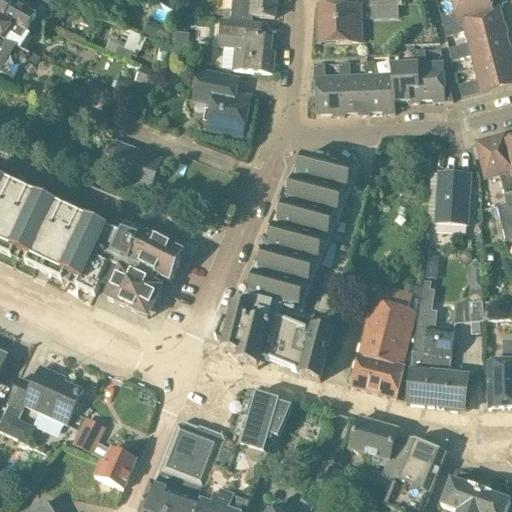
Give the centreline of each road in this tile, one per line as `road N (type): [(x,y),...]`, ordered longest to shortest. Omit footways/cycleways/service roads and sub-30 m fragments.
road 1 (residential): [(511,461),(406,417),(182,368)]
road 2 (residential): [(182,368),(282,138)]
road 3 (residential): [(282,138),(446,127),(511,112)]
road 4 (residential): [(182,368),(139,360),(0,295)]
road 5 (residential): [(128,511),(182,368)]
road 6 (residential): [(282,138),(293,110),(297,0)]
